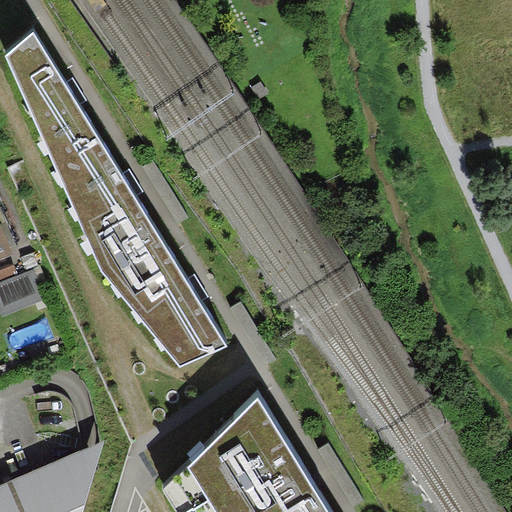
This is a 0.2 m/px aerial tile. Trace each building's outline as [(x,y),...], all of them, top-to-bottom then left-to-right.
[(107,260),(183,355),(231,335),(158,224),(35,20),(9,41),(107,260)] [(153,157),(144,163),(178,218),(188,212),(153,157)] [(0,221),(0,259),(13,255),(0,221)] [(44,300),(33,270),(19,276),(15,266),(0,271),(0,306),(4,315),(44,300)] [(242,300),(232,306),(267,362),(277,356),(242,300)] [(338,511),(258,382),(161,479),(180,511),(250,511),(263,507),(267,511),(338,511)] [(0,511),(82,511),(104,442),(0,486),(0,511)] [(329,442),(319,448),(354,504),(364,498),(329,442)]
